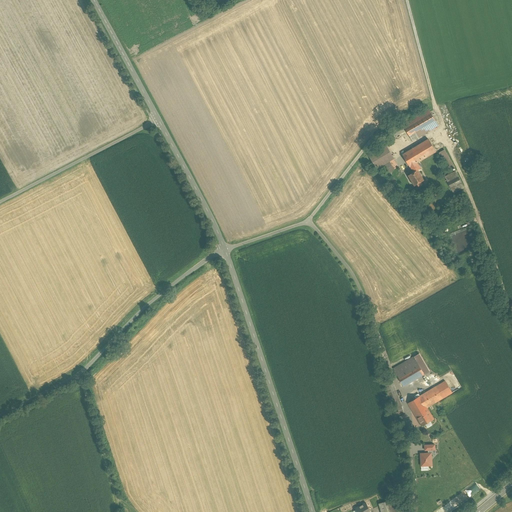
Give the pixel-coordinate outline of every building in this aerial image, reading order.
[(438,127),(427,110),(402,125),(413,142),(438,127)] [(435,152),(428,141),(403,155),(414,172),(418,170),(421,169),(417,163),(435,152)] [(394,161),(385,146),(367,157),(375,169),(380,166),(385,174),(393,169),(390,164),(394,161)] [(414,172),(409,176),(415,186),(425,180),(418,170),(414,172)] [(462,183),(457,176),(447,181),(452,189),(462,183)] [(429,183),(420,188),(424,197),(434,193),(429,183)] [(430,372),(419,354),(414,357),(393,369),(404,386),(424,374),(425,375),(430,372)] [(391,378),(383,381),(388,392),(394,409),(397,408),(402,406),(395,389),(391,378)] [(426,406),(427,408),(452,393),(445,381),(420,396),(416,399),(408,403),(414,413),(426,406)] [(404,413),(402,406),(397,408),(399,411),(395,413),(397,416),(404,413)] [(426,406),(414,413),(422,426),(434,419),(427,408),(426,406)] [(432,452),(420,453),(420,467),(433,466),(432,452)] [(400,511),(397,500),(380,505),(381,511),(400,511)] [(367,511),(370,510),(366,503),(355,509),(357,511),(367,511)]
